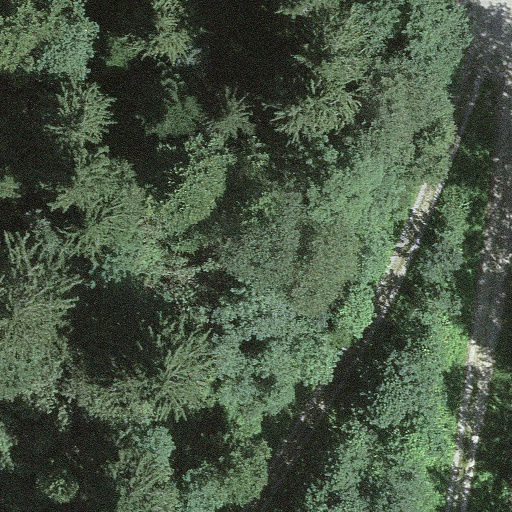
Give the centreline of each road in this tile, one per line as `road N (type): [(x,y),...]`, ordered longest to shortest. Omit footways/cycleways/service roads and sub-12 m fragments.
road 1 (track): [(253,511),(415,233),(495,3)]
road 2 (track): [(456,511),(511,149)]
